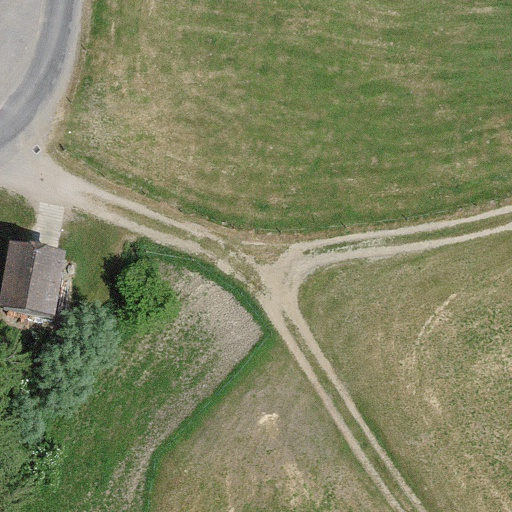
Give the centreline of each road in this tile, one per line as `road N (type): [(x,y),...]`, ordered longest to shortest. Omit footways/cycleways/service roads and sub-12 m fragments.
road 1 (track): [(511,215),(307,250),(204,242),(0,145)]
road 2 (track): [(254,248),(321,373),(414,511)]
road 3 (track): [(62,0),(45,73),(0,133)]
